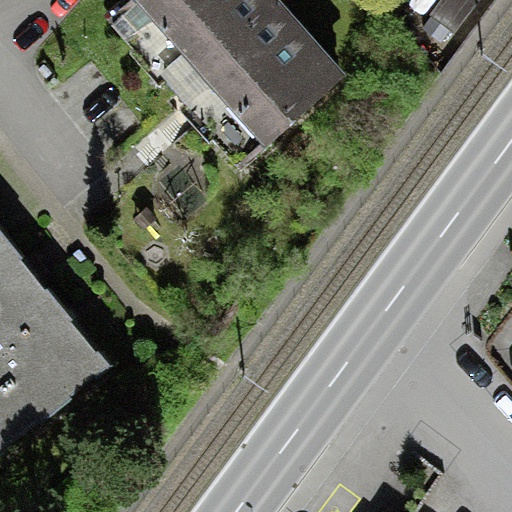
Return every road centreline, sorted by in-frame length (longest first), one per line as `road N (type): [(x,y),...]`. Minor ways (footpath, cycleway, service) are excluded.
road 1 (secondary): [(260,511),(511,171)]
road 2 (residential): [(0,118),(141,304)]
